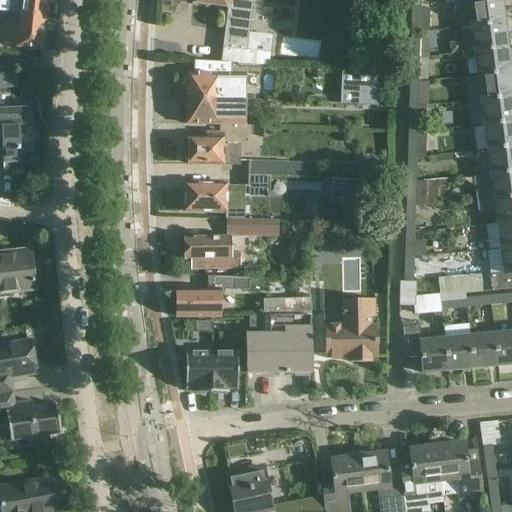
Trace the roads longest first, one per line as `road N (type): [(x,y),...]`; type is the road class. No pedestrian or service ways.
road 1 (residential): [(201,511),(186,435),(198,429),(511,400)]
road 2 (residential): [(104,510),(61,224)]
road 3 (tertiary): [(164,511),(121,230)]
road 4 (tertiary): [(121,230),(123,0)]
road 5 (residential): [(61,224),(78,0)]
